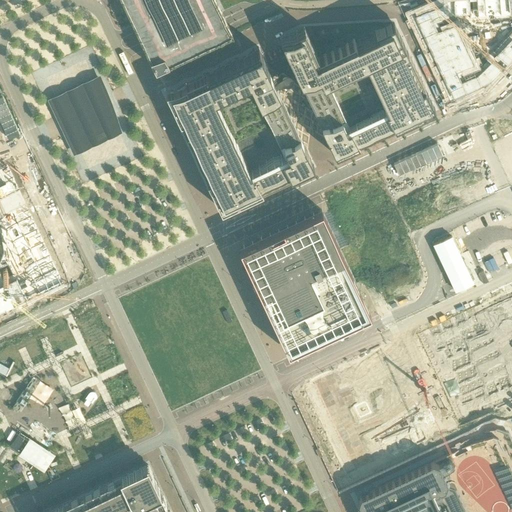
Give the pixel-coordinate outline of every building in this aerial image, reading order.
[(155,69),(232,33),(228,25),(221,10),(216,1),(217,1),(216,0),(123,0),(136,28),(155,69)] [(511,0),(439,0),(412,13),(453,101),(482,87),(511,55),(511,0)] [(166,91),(165,91),(166,92),(180,120),(179,120),(180,121),(187,135),(186,135),(187,136),(190,142),(190,143),(191,143),(197,156),(196,157),(197,158),(200,164),(200,165),(201,165),(207,178),(207,179),(207,180),(208,180),(214,193),(214,194),(221,208),(221,209),(222,209),(222,208),(225,207),(226,206),(239,200),(239,201),(240,200),(247,197),(248,197),(254,194),(255,193),(261,190),(261,191),(262,190),(263,190),(268,187),(269,187),(270,187),(270,186),(276,183),(276,184),(277,183),(283,180),(284,180),(290,177),(291,176),(298,173),(299,173),(305,170),(306,169),(312,166),(312,167),(313,166),(336,155),(336,156),(337,155),(340,154),(341,153),(343,152),(344,152),(347,150),(348,150),(351,149),(352,148),(354,147),(355,146),(358,145),(359,145),(362,144),(363,143),(365,142),(366,141),(369,140),(370,140),(373,138),(374,138),(376,137),(377,136),(380,135),(381,134),(384,133),(385,133),(387,132),(388,131),(391,130),(392,129),(395,128),(396,128),(397,127),(402,125),(403,124),(404,124),(421,116),(422,116),(429,112),(431,111),(432,110),(435,109),(434,107),(432,105),(432,102),(431,100),(430,100),(429,97),(428,95),(427,93),(425,90),(425,88),(424,85),(421,80),(421,79),(421,78),(421,79),(420,78),(418,73),(418,72),(417,71),(414,66),(415,65),(414,65),(415,65),(414,64),(414,63),(413,63),(411,58),(411,57),(410,57),(410,56),(407,51),(408,51),(407,50),(407,49),(406,49),(402,40),(402,39),(398,31),(396,26),(395,24),(393,25),(387,27),(384,29),(379,32),(378,31),(378,32),(376,33),(374,34),(371,35),(370,35),(369,35),(369,36),(368,36),(369,36),(363,39),(363,38),(363,39),(363,38),(362,39),(361,39),(359,41),(356,42),(354,38),(353,39),(352,40),(347,42),(346,42),(345,42),(344,43),(345,43),(340,45),(339,45),(338,46),(337,46),(333,48),(332,49),(331,49),(330,50),(326,52),(324,52),(323,52),(324,53),(322,53),(323,53),(318,55),(317,56),(316,53),(316,52),(315,51),(314,49),(314,48),(314,49),(313,46),(313,45),(312,44),(312,45),(309,38),(310,38),(309,37),(308,37),(306,32),(306,31),(306,30),(305,30),(305,28),(304,27),(303,26),(296,30),(296,29),(295,30),(289,33),(288,33),(288,34),(258,47),(257,48),(251,50),(251,51),(251,50),(249,51),(249,52),(244,54),(242,55),(237,57),(236,57),(235,58),(229,61),(227,62),(222,64),(220,65),(215,68),(214,68),(213,68),(213,69),(207,71),(206,72),(199,75),(198,75),(192,78),(191,79),(185,82),(184,82),(167,90),(166,91)] [(72,154),(124,130),(116,112),(111,101),(104,87),(98,75),(46,99),(72,154)] [(0,133),(3,140),(10,137),(0,114),(0,133)] [(0,160),(11,184),(30,225),(58,285),(98,369),(100,373),(128,434),(150,481),(164,511),(168,511),(142,454),(108,381),(57,274),(20,193),(0,151),(0,160)] [(0,168),(0,312),(63,284),(7,165),(0,168)] [(239,248),(243,256),(248,267),(257,286),(257,287),(263,300),(287,351),(288,352),(305,344),(309,342),(310,342),(318,338),(327,334),(327,333),(335,330),(336,329),(344,326),(345,325),(353,322),(353,321),(354,321),(361,317),(362,317),(370,313),(368,309),(360,292),(357,284),(356,283),(352,274),(344,258),(340,248),(348,244),(332,209),(329,210),(323,213),(322,211),(321,209),(313,213),(308,216),(308,215),(304,217),(296,221),(287,225),(286,225),(278,229),(270,233),(269,234),(260,238),(256,240),(252,241),(252,242),(244,246),(243,246),(239,248)] [(422,336),(420,336),(421,338),(421,337),(423,341),(423,343),(425,347),(426,348),(426,349),(428,352),(428,354),(429,354),(430,357),(451,401),(453,404),(452,405),(453,406),(455,410),(456,412),(457,415),(458,417),(460,421),(460,422),(462,421),(466,419),(468,418),(473,416),(474,415),(479,414),(479,413),(481,413),(485,411),(487,410),(491,408),(493,407),(497,405),(499,404),(503,402),(505,401),(509,399),(511,398),(511,397),(511,369),(510,370),(507,372),(506,372),(502,374),(492,379),(488,380),(485,382),(467,343),(470,342),(474,340),(476,339),(480,337),(483,336),(485,335),(487,334),(490,333),(491,332),(489,330),(490,330),(490,329),(492,329),(493,328),(498,326),(502,324),(503,323),(504,323),(506,322),(508,321),(511,320),(511,319),(511,293),(497,300),(498,301),(492,303),(469,314),(469,313),(465,315),(465,316),(463,316),(459,318),(457,319),(453,321),(451,322),(447,324),(445,325),(441,327),(440,327),(439,328),(434,330),(433,331),(432,331),(428,333),(426,334),(426,333),(422,335),(422,336)] [(309,394),(308,395),(309,397),(323,428),(324,428),(325,428),(325,429),(327,428),(328,430),(330,433),(329,433),(330,435),(329,436),(329,437),(328,437),(328,438),(342,469),(343,469),(343,470),(345,471),(345,470),(350,472),(350,473),(351,473),(353,472),(352,472),(357,470),(358,470),(359,470),(359,469),(363,467),(364,467),(371,464),(376,462),(377,461),(377,460),(382,458),(382,459),(383,458),(383,457),(388,455),(388,456),(389,456),(390,455),(389,455),(394,453),(396,452),(400,450),(402,449),(406,447),(408,447),(408,446),(412,444),(412,445),(414,444),(414,443),(418,441),(419,442),(420,441),(424,438),(425,439),(426,438),(429,436),(430,436),(431,436),(431,435),(434,434),(436,434),(436,433),(437,430),(437,429),(437,428),(436,428),(435,426),(436,426),(435,424),(434,422),(433,421),(432,419),(432,417),(431,417),(430,415),(431,415),(430,414),(430,413),(429,413),(427,413),(427,412),(426,412),(424,413),(425,413),(422,414),(421,414),(420,413),(420,412),(420,413),(416,411),(414,412),(412,407),(411,405),(410,403),(409,403),(407,402),(406,402),(405,402),(405,403),(402,404),(401,404),(400,405),(397,407),(396,406),(395,407),(392,409),(390,409),(390,410),(387,411),(386,411),(385,411),(385,412),(385,413),(384,415),(384,416),(384,417),(385,417),(386,419),(385,419),(386,421),(387,423),(389,426),(388,426),(388,427),(384,428),(383,429),(379,430),(377,431),(366,437),(362,438),(361,437),(359,434),(359,432),(356,434),(355,432),(353,427),(347,416),(348,416),(345,411),(345,409),(347,408),(347,407),(345,403),(345,402),(349,400),(348,400),(354,397),(354,398),(355,397),(354,397),(360,395),(362,393),(365,392),(371,389),(373,392),(374,394),(375,396),(376,398),(375,398),(376,399),(377,400),(377,399),(379,400),(379,401),(380,401),(381,401),(382,400),(385,398),(385,399),(387,398),(386,398),(390,396),(391,396),(391,395),(395,394),(396,393),(400,391),(400,392),(401,391),(401,390),(402,388),(403,387),(402,387),(402,386),(401,384),(401,383),(400,382),(399,380),(399,379),(400,378),(401,378),(400,377),(402,374),(402,373),(401,372),(402,371),(404,370),(406,370),(406,369),(406,368),(407,366),(407,365),(407,364),(406,364),(405,362),(406,362),(405,360),(404,358),(403,357),(402,355),(402,354),(402,353),(401,353),(400,351),(401,351),(400,350),(400,349),(399,349),(397,348),(396,348),(394,349),(391,350),(389,351),(390,351),(386,353),(386,352),(385,353),(380,356),(380,355),(378,356),(379,356),(374,358),(372,359),(368,361),(366,362),(362,364),(360,365),(356,367),(354,367),(354,368),(350,370),(349,370),(348,370),(343,372),(342,373),(342,374),(340,375),(337,376),(337,375),(336,376),(331,378),(330,379),(330,380),(328,380),(325,382),(325,381),(324,381),(312,387),(311,388),(311,389),(310,389),(309,394)] [(33,375),(26,386),(33,390),(40,380),(33,375)] [(30,395),(43,404),(53,388),(40,379),(30,395)] [(23,390),(12,408),(17,411),(22,404),(24,405),(27,400),(25,399),(27,396),(28,394),(30,391),(26,389),(25,392),(23,390)] [(86,398),(83,402),(90,407),(98,395),(91,389),(85,397),(86,398)] [(358,499),(357,500),(358,501),(363,511),(511,511),(511,438),(511,436),(506,425),(447,453),(433,460),(430,461),(425,463),(424,464),(419,466),(417,467),(412,469),(410,470),(406,472),(404,473),(399,475),(397,476),(393,478),(391,479),(386,481),(384,482),(380,485),(378,486),(373,488),(369,490),(361,493),(360,494),(359,494),(359,495),(358,499)] [(18,433),(10,446),(45,469),(53,456),(18,433)] [(45,511),(169,511),(147,464),(114,480),(45,511)]
